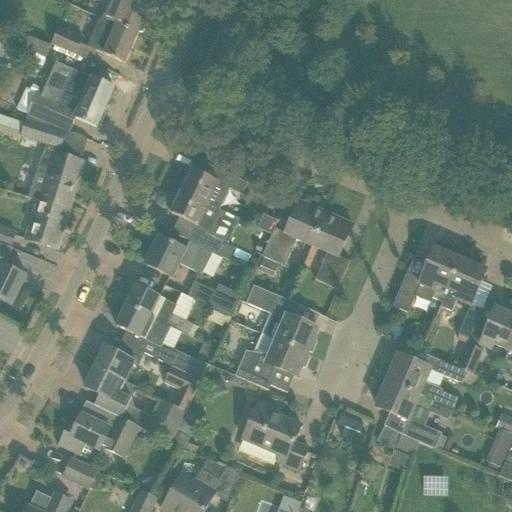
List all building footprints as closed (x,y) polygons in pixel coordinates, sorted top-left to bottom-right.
[(115,27),(137,37),(138,34),(140,35),(143,34),(145,29),(144,26),(142,25),(150,7),(135,0),(111,0),(102,21),(108,24),(113,26),(115,27)] [(108,24),(102,21),(89,51),(124,67),(137,37),(115,27),(113,26),(108,24)] [(76,57),(84,39),(59,28),(51,46),(76,57)] [(15,61),(40,71),(49,48),(24,38),(15,61)] [(64,92),(105,110),(114,90),(58,67),(44,99),(59,105),(64,92)] [(103,114),(105,110),(64,92),(59,105),(44,99),(36,95),(26,115),(27,116),(29,116),(65,132),(68,133),(74,120),(97,130),(98,128),(99,129),(105,115),(103,114)] [(24,124),(24,125),(20,137),(60,149),(65,132),(29,116),(27,116),(24,124)] [(20,137),(24,125),(0,117),(0,135),(18,141),(20,137)] [(28,199),(35,201),(69,212),(85,164),(44,151),(35,176),(28,199)] [(192,171),(181,193),(219,211),(229,190),(223,187),(228,177),(198,162),(194,172),(192,171)] [(219,211),(181,193),(171,215),(178,218),(171,233),(189,242),(212,253),(218,256),(223,245),(226,240),(216,235),(226,215),(218,212),(219,211)] [(35,201),(24,239),(57,250),(69,212),(35,201)] [(258,259),(254,268),(257,269),(258,270),(258,272),(273,278),(278,266),(284,269),(296,241),(311,248),(326,216),(300,204),(292,222),(286,235),(274,230),(272,236),(262,257),(260,256),(258,259)] [(272,236),(274,230),(278,222),(264,216),(258,230),(272,236)] [(326,216),(311,248),(327,255),(315,282),(337,292),(350,263),(338,258),(352,227),(326,216)] [(0,244),(7,247),(12,249),(16,237),(0,230),(0,244)] [(159,240),(145,267),(171,280),(179,265),(201,276),(212,253),(189,242),(184,252),(159,240)] [(0,299),(13,305),(27,277),(4,266),(12,249),(7,247),(0,244),(0,299)] [(233,250),(223,245),(218,256),(228,261),(233,250)] [(432,299),(441,303),(443,299),(458,262),(433,251),(419,286),(404,280),(392,309),(393,309),(407,315),(415,297),(430,304),(432,299)] [(468,341),(471,335),(481,312),(469,307),(471,302),(472,302),(484,273),(458,262),(443,299),(441,303),(439,308),(451,313),(453,309),(452,309),(454,304),(468,309),(456,336),(468,341)] [(279,299),(287,303),(293,287),(286,284),(279,299)] [(241,302),(246,305),(253,288),(248,286),(241,302)] [(136,287),(126,307),(154,321),(169,328),(188,338),(193,326),(172,315),(176,306),(136,287)] [(208,308),(230,318),(240,297),(218,287),(208,308)] [(276,342),(307,355),(317,332),(299,324),(294,322),(300,308),(287,303),(279,299),(253,288),(246,305),(263,312),(271,315),(261,335),(276,342)] [(159,347),(169,328),(154,321),(126,307),(116,328),(140,339),(134,350),(143,354),(157,361),(163,349),(159,347)] [(405,320),(407,315),(393,309),(391,314),(405,320)] [(466,345),(456,370),(466,374),(468,375),(479,348),(490,353),(493,344),(508,351),(511,342),(511,317),(496,311),(483,340),(471,335),(468,341),(466,345)] [(307,355),(276,342),(261,335),(253,354),(245,353),(235,376),(264,389),(273,368),(297,379),(301,369),(304,370),(309,358),(306,357),(307,355)] [(105,349),(95,369),(124,382),(133,363),(105,349)] [(174,369),(200,381),(206,370),(207,366),(178,353),(171,367),(174,369)] [(386,384),(453,411),(453,410),(457,400),(441,394),(442,391),(422,383),(428,371),(416,365),(397,358),(387,383),(386,384)] [(466,374),(456,370),(436,362),(431,374),(461,386),(466,374)] [(186,413),(200,381),(174,369),(171,367),(164,384),(180,392),(173,406),(186,413)] [(109,413),(109,414),(121,420),(128,406),(137,388),(124,382),(95,369),(85,389),(107,400),(102,409),(95,405),(94,406),(109,413)] [(448,422),(453,411),(386,384),(376,410),(389,415),(410,424),(404,439),(417,444),(434,451),(435,448),(440,436),(440,435),(424,429),(429,414),(448,422)] [(186,414),(186,413),(173,406),(160,401),(145,432),(171,445),(173,441),(178,432),(185,417),(185,415),(186,414)] [(257,405),(243,439),(279,455),(275,464),(299,474),(308,451),(293,445),(301,428),(271,415),(273,412),(257,405)] [(121,420),(109,414),(103,424),(99,422),(98,424),(81,415),(73,431),(66,428),(58,446),(82,458),(88,446),(98,451),(100,447),(105,449),(104,451),(125,461),(140,430),(121,420)] [(200,421),(186,414),(185,415),(185,417),(178,432),(192,439),(200,421)] [(511,420),(500,416),(494,428),(497,430),(511,435),(511,420)] [(508,451),(511,442),(511,435),(497,430),(491,444),(508,451)] [(440,436),(435,448),(441,450),(446,438),(440,436)] [(408,469),(417,444),(404,439),(400,437),(390,462),(408,469)] [(197,448),(188,444),(184,451),(194,456),(197,448)] [(63,477),(90,489),(97,474),(71,461),(63,477)] [(164,511),(203,511),(213,495),(228,504),(239,472),(206,461),(193,483),(184,479),(187,475),(182,472),(160,510),(164,511)] [(497,477),(511,483),(511,468),(503,464),(497,477)] [(149,511),(156,499),(142,492),(139,497),(132,511),(149,511)] [(65,511),(70,503),(55,495),(47,511),(37,511),(28,508),(26,511),(65,511)]
